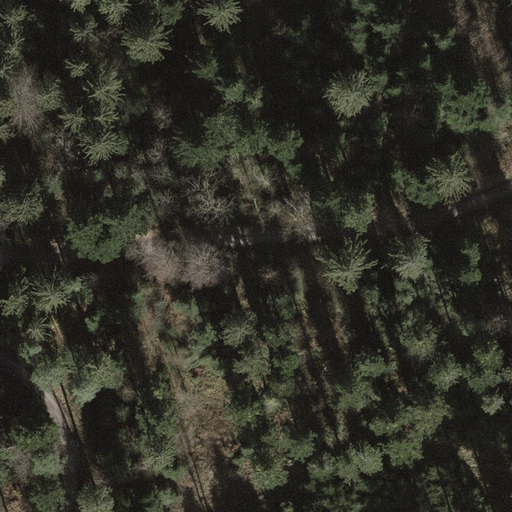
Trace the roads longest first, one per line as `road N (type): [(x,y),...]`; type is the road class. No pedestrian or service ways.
road 1 (track): [(0,254),(384,227),(511,190)]
road 2 (track): [(0,357),(59,411),(71,453),(66,511)]
